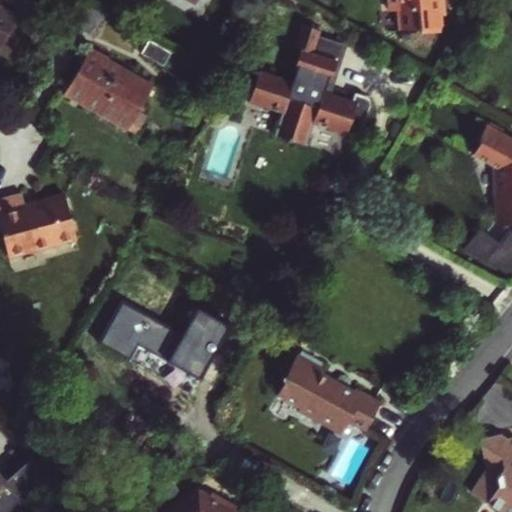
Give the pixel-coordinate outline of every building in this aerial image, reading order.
[(421,33),(442,30),(440,11),(444,11),(442,0),(386,0),(387,9),(398,9),(400,30),(420,29),(421,33)] [(8,26),(15,15),(0,6),(0,48),(7,52),(18,32),(8,26)] [(324,78),(331,56),(309,49),(314,31),(296,26),(290,43),(296,45),(289,66),(292,67),(287,79),(255,68),(251,80),(248,82),(243,87),(243,90),(246,97),(244,105),(275,115),(267,137),(279,141),(284,148),(288,145),(299,148),(306,126),(341,137),(348,116),(352,116),(356,116),(364,111),(366,107),(366,103),(364,100),(362,97),(359,95),(346,91),(344,97),(316,87),(320,76),(324,78)] [(314,31),(309,49),(331,56),(337,39),(314,31)] [(170,51),(147,38),(132,65),(154,77),(170,51)] [(127,129),(151,84),(90,47),(64,91),(102,114),(95,127),(117,140),(125,128),(127,129)] [(511,137),(483,122),(474,137),(477,139),(469,152),(488,162),(491,220),(511,219),(511,137)] [(0,226),(2,235),(23,198),(22,190),(0,196),(0,226)] [(76,237),(64,192),(24,203),(23,198),(2,235),(7,255),(76,237)] [(482,225),(469,242),(510,274),(511,271),(511,229),(503,241),(482,225)] [(134,357),(141,344),(197,373),(225,319),(192,303),(181,325),(123,295),(101,339),(134,357)] [(368,428),(383,400),(357,385),(354,388),(340,380),(337,383),(322,374),(325,367),(299,352),(284,378),(285,380),(278,394),(300,406),(298,410),(320,422),(323,417),(332,423),(336,429),(343,433),(351,419),(368,428)] [(511,511),(511,436),(501,438),(499,432),(477,436),(487,497),(496,503),(498,511),(511,511)] [(0,511),(20,511),(21,511),(0,487),(0,511)] [(240,511),(230,506),(233,501),(212,490),(209,494),(199,488),(170,498),(166,504),(145,510),(145,511),(240,511)]
